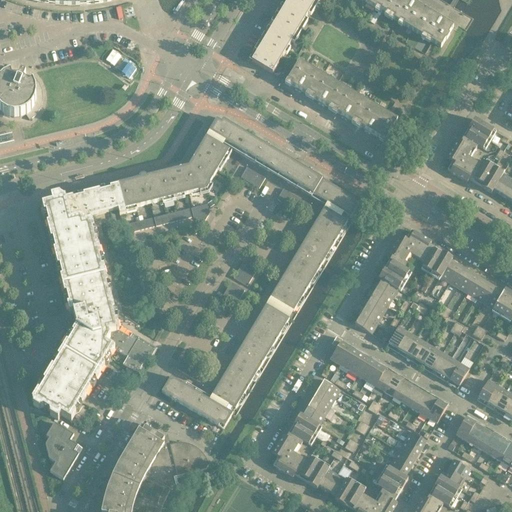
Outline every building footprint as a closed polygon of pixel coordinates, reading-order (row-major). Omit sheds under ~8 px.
[(317,0),(288,0),(285,5),(306,18),(317,0)] [(368,0),(366,4),(389,18),(399,0),(368,0)] [(423,10),(416,5),(406,0),(399,0),(389,18),(414,33),(427,12),(426,11),(427,10),(424,9),(423,10)] [(306,18),(285,5),(265,39),(286,52),(306,18)] [(453,28),(430,14),(431,13),(428,11),(427,12),(414,33),(440,49),(445,41),(446,42),(449,36),(448,36),(453,28)] [(265,39),(257,53),(251,63),(272,75),(278,65),(276,64),(279,60),(280,61),(286,52),(265,39)] [(318,74),(303,65),(303,64),(300,62),(300,63),(298,62),(286,83),(310,98),(322,76),(321,76),(322,75),(319,73),(318,74)] [(324,76),(323,77),(322,76),(310,98),(333,111),(345,90),(345,89),(342,87),(342,88),(326,79),(327,78),(324,76)] [(13,90),(10,78),(4,80),(0,83),(0,112),(2,114),(7,117),(14,119),(20,118),(26,116),(29,122),(36,115),(40,108),(42,100),(42,91),(38,83),(32,77),(28,82),(25,81),(26,79),(20,77),(16,89),(13,90)] [(360,99),(354,96),(349,93),(350,92),(347,90),(346,91),(345,90),(333,111),(356,125),(368,104),(363,101),(364,100),(361,98),(360,99)] [(374,107),(368,104),(356,125),(384,142),(389,135),(390,135),(393,130),(392,129),(397,121),(377,109),(378,108),(375,106),(374,107)] [(259,144),(217,119),(208,134),(250,159),(259,144)] [(467,184),(470,179),(471,180),(474,181),(483,186),(481,189),(491,195),(493,192),(492,192),(502,175),(484,164),(482,168),(479,166),(478,165),(470,160),(475,152),(476,150),(477,147),(482,150),(488,141),(493,132),(474,120),(468,130),(471,131),(464,143),(463,144),(458,141),(447,160),(455,165),(449,173),(467,184)] [(206,138),(188,168),(206,192),(210,186),(209,185),(229,152),(206,138)] [(265,147),(259,144),(250,159),(279,176),(288,161),(269,150),(270,149),(265,146),(265,147)] [(289,161),(288,161),(279,176),(279,177),(308,194),(317,179),(312,175),(312,174),(308,172),(307,173),(289,161)] [(206,192),(188,168),(166,173),(173,199),(199,193),(200,194),(206,192)] [(246,169),(240,179),(259,190),(265,179),(246,169)] [(118,185),(118,186),(125,211),(173,199),(166,173),(146,178),(146,177),(139,179),(139,180),(118,185)] [(492,192),(493,192),(501,197),(511,180),(502,175),(492,192)] [(359,203),(317,179),(308,194),(350,219),(359,203)] [(511,180),(501,197),(510,202),(511,199),(511,180)] [(119,331),(110,296),(108,297),(105,286),(107,286),(103,269),(101,269),(98,259),(100,258),(96,242),(94,242),(92,232),(94,231),(90,218),(118,211),(119,216),(125,215),(125,211),(118,186),(110,188),(110,190),(99,193),(99,191),(83,195),(83,197),(73,200),(72,198),(64,200),(64,201),(61,202),(59,196),(50,198),(52,204),(42,207),(44,215),(46,215),(48,226),(46,226),(50,242),(52,242),(55,252),(53,253),(57,269),(59,269),(62,279),(60,280),(64,296),(66,296),(67,301),(63,302),(64,305),(67,307),(69,316),(73,315),(76,328),(72,335),(69,336),(65,342),(66,344),(57,359),(54,360),(51,366),(52,368),(43,383),(40,384),(37,389),(37,392),(31,402),(32,402),(33,406),(33,407),(39,410),(43,409),(45,407),(53,412),(50,416),(49,417),(58,422),(61,416),(71,423),(76,415),(78,414),(82,408),(81,406),(90,391),(114,351),(127,358),(122,366),(133,373),(136,373),(138,373),(140,371),(146,361),(149,363),(157,350),(132,334),(129,338),(118,331),(119,331)] [(311,207),(283,190),(277,201),(305,218),(311,207)] [(209,214),(207,205),(191,210),(193,218),(203,225),(209,214)] [(324,209),(304,243),(327,257),(347,223),(324,209)] [(191,219),(189,210),(153,219),(156,228),(191,219)] [(152,219),(128,225),(130,234),(154,228),(152,219)] [(432,252),(435,246),(433,245),(413,233),(408,242),(400,238),(389,256),(394,259),(393,262),(386,272),(384,271),(378,280),(381,282),(398,292),(410,271),(411,269),(406,266),(411,257),(422,264),(424,265),(422,269),(440,279),(450,263),(452,260),(442,254),(441,257),(432,252)] [(304,243),(290,267),(313,280),(327,257),(304,243)] [(257,270),(243,262),(233,279),(247,287),(257,270)] [(459,268),(450,263),(440,279),(449,285),(459,268)] [(293,313),(313,280),(290,267),(270,300),(293,313)] [(459,268),(449,285),(458,290),(468,273),(459,268)] [(468,273),(458,290),(466,295),(476,279),(468,273)] [(476,279),(466,295),(475,301),(485,284),(476,279)] [(381,282),(378,288),(376,291),(392,301),(398,292),(381,282)] [(244,292),(231,284),(220,301),(234,309),(244,292)] [(485,284),(475,301),(484,306),(494,289),(485,284)] [(494,289),(484,306),(493,311),(503,294),(494,289)] [(376,291),(371,299),(387,309),(392,301),(376,291)] [(511,296),(504,292),(503,294),(493,311),(511,322),(511,296)] [(451,305),(458,308),(463,296),(456,293),(451,305)] [(371,299),(367,305),(365,308),(382,318),(387,309),(371,299)] [(266,307),(246,340),(269,354),(289,320),(266,307)] [(365,308),(360,317),(377,327),(382,318),(365,308)] [(360,317),(357,323),(355,326),(371,336),(377,327),(360,317)] [(407,334),(398,329),(393,338),(388,346),(397,351),(402,343),(407,334)] [(407,334),(402,343),(397,351),(406,356),(416,340),(407,334)] [(339,367),(344,359),(349,350),(341,345),(343,343),(336,339),(329,351),(334,354),(330,362),(339,367)] [(246,340),(232,364),(255,378),(269,354),(246,340)] [(425,345),(416,340),(406,356),(415,362),(419,354),(425,345)] [(425,345),(419,354),(415,362),(423,367),(428,359),(433,350),(425,345)] [(349,350),(344,359),(339,367),(348,372),(353,364),(358,356),(349,350)] [(433,350),(428,359),(423,367),(432,372),(437,364),(442,355),(433,350)] [(442,355),(437,364),(432,372),(441,377),(451,361),(442,355)] [(358,356),(353,364),(348,372),(357,378),(362,369),(367,361),(358,356)] [(182,359),(176,370),(204,387),(210,376),(182,359)] [(367,361),(362,369),(357,378),(366,383),(376,366),(367,361)] [(460,366),(451,361),(441,377),(450,383),(454,375),(460,366)] [(235,411),(255,378),(232,364),(212,397),(235,411)] [(385,372),(376,366),(366,383),(375,388),(385,372)] [(460,366),(454,375),(450,383),(459,388),(464,380),(469,371),(460,366)] [(394,377),(385,372),(375,388),(384,394),(389,385),(394,377)] [(394,377),(389,385),(384,394),(392,399),(402,382),(394,377)] [(176,402),(182,406),(191,391),(170,378),(161,394),(171,400),(171,401),(175,403),(176,402)] [(324,382),(318,391),(335,402),(340,392),(324,382)] [(411,388),(402,382),(392,399),(401,404),(406,396),(411,388)] [(497,388),(488,383),(483,391),(478,400),(487,405),(497,388)] [(411,388),(406,396),(401,404),(410,409),(415,401),(420,393),(411,388)] [(506,394),(497,388),(487,405),(496,410),(506,394)] [(232,415),(191,391),(182,406),(223,430),(232,415)] [(318,391),(313,400),(330,410),(335,402),(318,391)] [(420,393),(415,401),(410,409),(419,415),(428,398),(420,393)] [(511,402),(511,397),(506,394),(496,410),(504,415),(511,402)] [(437,403),(428,398),(419,415),(427,420),(432,411),(437,403)] [(313,400),(308,409),(324,419),(330,410),(313,400)] [(437,403),(432,411),(427,420),(437,425),(442,417),(446,409),(437,403)] [(308,409),(302,418),(319,428),(324,419),(308,409)] [(305,462),(295,456),(302,445),(303,443),(308,446),(319,428),(302,418),(300,416),(294,426),(296,427),(291,436),(289,435),(287,437),(286,439),(283,437),(272,456),(280,460),(275,469),(292,479),(294,477),(296,478),(298,479),(300,477),(308,482),(307,485),(317,490),(318,488),(328,471),(310,460),(308,464),(305,462)] [(382,428),(386,421),(381,418),(377,425),(382,428)] [(466,420),(461,428),(455,437),(465,442),(470,434),(475,426),(466,420)] [(63,482),(82,450),(70,442),(74,436),(54,425),(46,438),(49,440),(45,446),(49,461),(55,465),(50,474),(63,482)] [(160,511),(164,502),(170,490),(146,476),(165,445),(164,441),(149,432),(150,429),(145,426),(144,426),(143,426),(142,428),(141,428),(118,467),(112,478),(108,490),(104,504),(101,511),(160,511)] [(475,426),(470,434),(465,442),(473,447),(478,439),(483,431),(475,426)] [(483,431),(478,439),(473,447),(482,453),(492,436),(483,431)] [(426,444),(409,434),(404,443),(421,453),(426,444)] [(501,441),(492,436),(482,453),(491,458),(501,441)] [(510,447),(501,441),(491,458),(500,463),(510,447)] [(421,453),(404,443),(399,452),(415,462),(421,453)] [(165,447),(165,445),(146,476),(170,490),(171,491),(176,490),(177,492),(181,490),(183,489),(184,488),(186,487),(187,483),(188,481),(188,479),(187,477),(187,475),(206,470),(208,467),(206,462),(205,460),(204,458),(203,456),(202,455),(201,453),(199,452),(198,451),(196,450),(195,449),(194,448),(192,447),(189,446),(188,446),(186,445),(185,445),(183,445),(180,445),(178,445),(175,445),(170,446),(165,447)] [(511,447),(510,447),(500,463),(509,469),(511,462),(511,447)] [(415,462),(399,452),(393,460),(410,470),(415,462)] [(410,470),(393,460),(388,469),(405,479),(410,470)] [(470,472),(453,462),(448,471),(465,481),(470,472)] [(408,481),(405,479),(388,469),(383,478),(400,489),(399,489),(402,490),(408,481)] [(328,471),(318,488),(327,493),(337,476),(328,471)] [(448,471),(443,480),(442,480),(459,490),(465,481),(448,471)] [(337,476),(327,493),(336,498),(346,481),(337,476)] [(392,501),(399,489),(400,489),(383,478),(377,487),(382,491),(380,494),(374,504),(386,511),(387,511),(392,511),(397,505),(392,502),(392,501)] [(439,511),(443,505),(448,508),(459,490),(442,480),(443,480),(440,478),(434,488),(437,489),(429,502),(424,499),(416,511),(439,511)] [(354,509),(364,492),(346,481),(336,498),(334,501),(344,507),(345,504),(354,509)] [(387,511),(386,511),(374,504),(366,499),(358,511),(387,511)]
